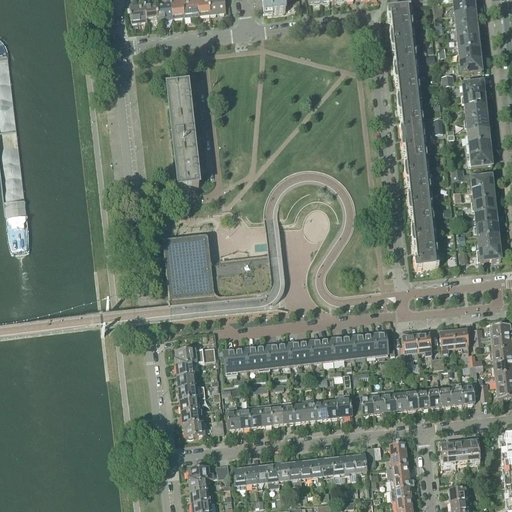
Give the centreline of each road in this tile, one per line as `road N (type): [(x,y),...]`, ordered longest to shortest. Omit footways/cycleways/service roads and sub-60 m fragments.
road 1 (residential): [(399,297),(374,27),(246,35)]
road 2 (residential): [(160,462),(424,432)]
road 3 (residential): [(160,462),(133,205)]
road 4 (residential): [(201,40),(219,194),(133,205)]
road 5 (residential): [(219,336),(402,317)]
road 6 (residential): [(133,205),(114,49)]
